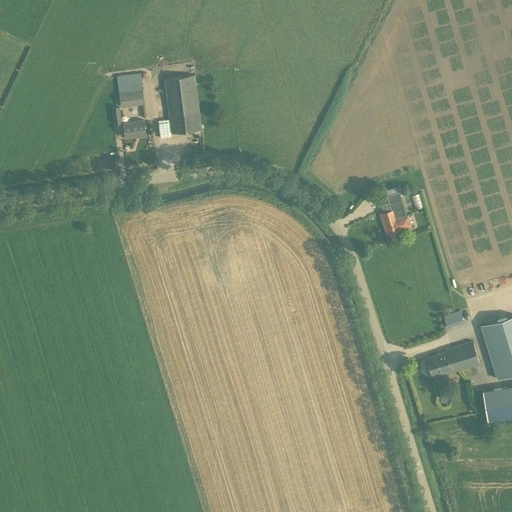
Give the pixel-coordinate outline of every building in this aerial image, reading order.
[(141,73),(116,75),(121,107),(145,104),(141,73)] [(194,74),(165,78),(172,133),(201,129),(194,74)] [(122,123),(120,106),(112,107),(114,124),(122,123)] [(144,119),(123,122),(126,138),(140,136),(141,137),(146,136),(144,119)] [(384,213),(381,214),(387,235),(401,231),(400,229),(411,225),(408,215),(406,215),(401,198),(399,192),(387,195),(389,202),(381,204),(384,213)] [(444,314),(448,327),(463,322),(460,310),(444,314)] [(511,314),(503,317),(480,325),(482,331),(481,331),(494,374),(495,373),(496,379),(511,374),(511,314)] [(444,350),(445,352),(426,358),(432,376),(450,370),(451,373),(479,364),(472,341),(444,350)] [(511,385),(482,391),(487,421),(511,416),(511,385)]
